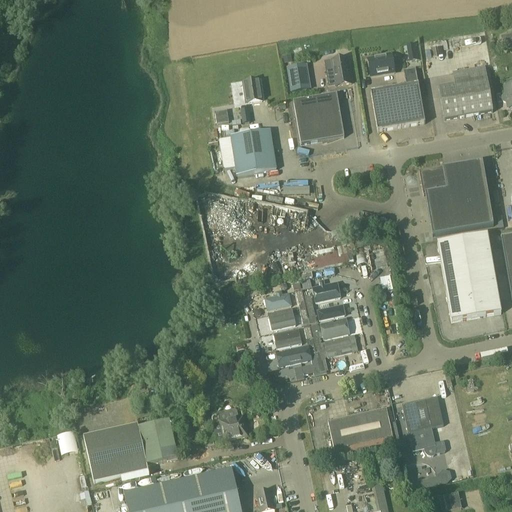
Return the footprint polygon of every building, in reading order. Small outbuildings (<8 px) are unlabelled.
[(503,50),(511,48),(511,35),(501,38),(503,50)] [(411,63),(420,61),(417,45),(408,47),(411,63)] [(370,78),(394,74),(392,57),(367,62),(370,78)] [(329,89),(335,88),(351,85),(347,60),(331,63),(333,79),(327,80),(329,89)] [(306,67),(288,70),(292,94),(309,91),(306,67)] [(454,87),(439,90),(444,122),(493,113),(485,69),(452,75),(454,87)] [(378,133),(425,125),(415,70),(403,72),(406,88),(371,94),(378,133)] [(246,105),(262,103),(259,82),(243,84),(246,105)] [(505,105),(507,104),(508,111),(511,110),(511,87),(504,89),(505,95),(503,96),(501,98),(501,101),(502,103),(505,105)] [(301,147),(344,139),(337,96),(293,104),(301,147)] [(250,124),(248,111),(241,112),(243,125),(250,124)] [(228,124),(227,112),(215,114),(217,126),(228,124)] [(276,172),(269,132),(230,139),(230,140),(219,142),(224,172),(235,170),(237,178),(276,172)] [(493,227),(482,163),(444,170),(443,168),(419,172),(423,197),(425,197),(432,238),(493,227)] [(451,324),(501,315),(487,236),(437,245),(451,324)] [(511,303),(511,238),(501,241),(511,303)] [(357,266),(368,264),(362,240),(351,243),(357,266)] [(384,247),(367,251),(371,272),(389,269),(384,247)] [(347,250),(305,255),(306,265),(310,264),(311,271),(349,266),(347,250)] [(379,281),(382,295),(393,293),(390,279),(379,281)] [(313,292),(316,305),(340,299),(337,286),(313,292)] [(302,293),(297,294),(299,305),(305,303),(302,293)] [(289,295),(265,300),(268,311),(292,306),(289,295)] [(311,298),(305,299),(307,311),(313,310),(311,298)] [(342,306),(317,311),(320,322),(344,317),(342,306)] [(313,310),(307,311),(309,319),(308,319),(309,321),(310,327),(317,326),(317,325),(313,310)] [(306,311),(301,312),(303,323),(309,321),(308,319),(306,311)] [(272,331),(295,326),(293,315),(270,320),(272,331)] [(346,323),(322,328),(325,340),(348,335),(346,323)] [(312,340),(310,329),(304,330),(307,341),(312,340)] [(275,339),(277,349),(301,344),(299,334),(275,339)] [(312,336),(315,346),(321,345),(318,335),(312,336)] [(350,341),(326,346),(328,357),(352,352),(350,341)] [(323,355),(321,345),(315,346),(317,357),(323,355)] [(250,346),(237,349),(240,359),(253,356),(250,346)] [(317,359),(314,348),(309,349),(311,360),(317,359)] [(278,356),(280,365),(304,360),(302,351),(278,356)] [(135,387),(138,396),(155,391),(152,384),(152,382),(135,387)] [(408,435),(432,430),(444,427),(437,399),(402,407),(408,435)] [(386,410),(328,423),(335,453),(393,440),(386,410)] [(237,419),(235,413),(233,412),(227,413),(226,415),(224,414),(218,415),(224,443),(246,438),(242,418),(237,419)] [(177,460),(168,423),(138,430),(138,426),(84,438),(94,485),(148,473),(147,467),(177,460)] [(432,430),(408,435),(413,454),(424,452),(425,455),(426,457),(428,458),(430,459),(434,458),(435,457),(444,454),(446,452),(444,445),(442,444),(435,445),(432,430)] [(62,458),(79,454),(75,434),(57,439),(62,458)] [(173,486),(178,511),(240,511),(232,472),(173,486)] [(443,472),(437,477),(440,485),(447,486),(452,481),(450,474),(443,472)] [(380,511),(388,511),(384,491),(382,484),(375,486),(376,493),(380,511)] [(178,511),(173,486),(124,497),(127,511),(178,511)] [(260,511),(272,511),(274,511),(270,492),(256,495),(260,511)] [(441,511),(451,511),(460,510),(457,495),(438,499),(441,511)]
